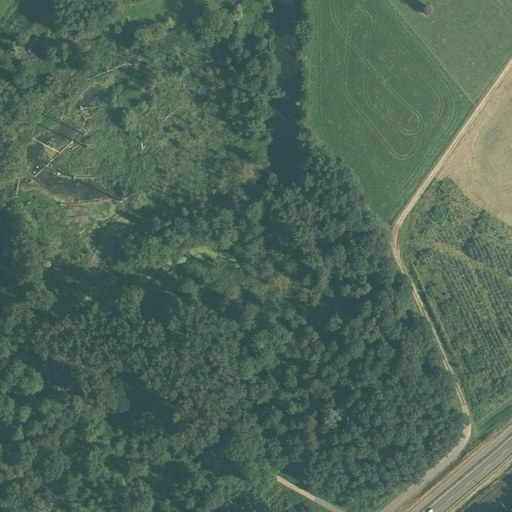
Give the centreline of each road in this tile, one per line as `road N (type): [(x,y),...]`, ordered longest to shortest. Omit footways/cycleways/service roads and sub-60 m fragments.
road 1 (track): [(511,62),(386,237),(467,421),(465,442),(390,511)]
road 2 (track): [(0,326),(336,511)]
